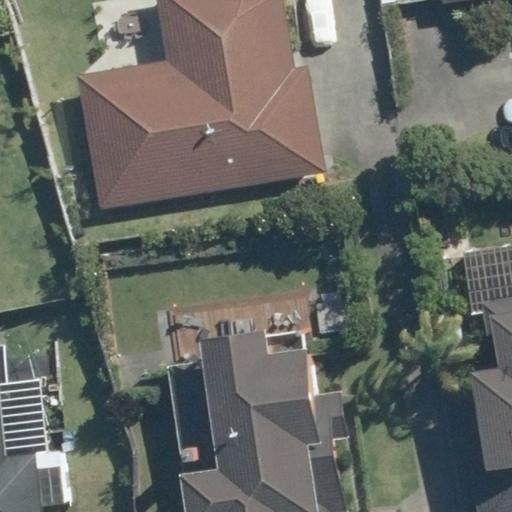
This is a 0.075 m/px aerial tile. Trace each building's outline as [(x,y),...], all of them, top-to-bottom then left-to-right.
[(156,0),(167,61),(77,76),(99,209),(321,172),(304,66),(291,69),(279,0),(156,0)] [(81,175),(54,182),(63,220),(90,213),(81,175)] [(511,511),(511,298),(481,303),(491,368),(466,372),(478,461),(468,463),(475,511),(511,511)] [(480,304),(447,305),(447,359),(480,359),(480,304)] [(343,511),(336,440),(343,440),(338,392),(305,396),(300,352),(261,355),(258,332),(194,338),(197,363),(165,367),(181,511),(343,511)] [(0,511),(53,511),(53,452),(19,452),(18,383),(0,383),(0,511)]
